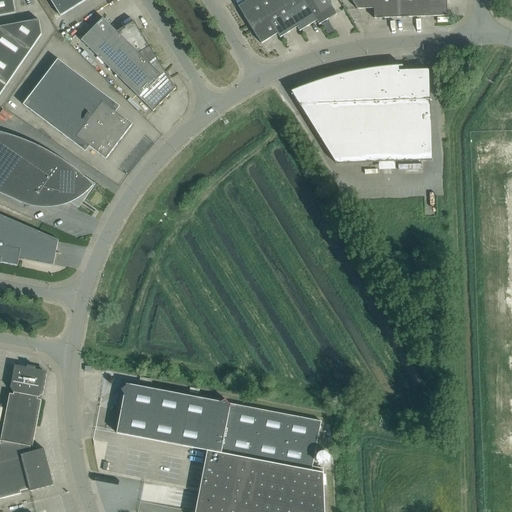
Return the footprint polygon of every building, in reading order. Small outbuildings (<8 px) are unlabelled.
[(0,0),(0,16),(16,13),(13,0),(0,0)] [(50,0),(60,16),(87,0),(50,0)] [(268,17),(257,0),(248,0),(238,6),(251,27),(268,17)] [(285,7),(280,0),(257,0),(268,17),(285,7)] [(317,21),(303,0),(295,0),(285,7),(297,28),(300,32),(317,21)] [(337,14),(328,0),(303,0),(317,21),(319,25),(337,14)] [(351,0),(357,9),(374,9),(374,19),(447,16),(446,0),(351,0)] [(297,28),(285,7),(268,17),(278,34),(280,38),(297,28)] [(278,34),(268,17),(251,27),(262,44),(278,34)] [(152,111),(153,112),(176,89),(134,21),(124,27),(125,29),(118,33),(103,19),(81,40),(137,95),(153,110),(152,111)] [(0,27),(0,65),(14,75),(42,35),(39,20),(0,27)] [(113,110),(117,105),(117,104),(58,59),(23,105),(82,150),(86,145),(106,159),(133,124),(113,110)] [(0,95),(14,75),(0,65),(0,95)] [(432,161),(429,70),(399,71),(399,66),(403,66),(393,66),(385,67),(377,68),(369,69),(360,71),(356,71),(349,73),(344,74),(338,76),(330,78),(323,80),(312,84),(300,88),(291,91),(336,164),(432,161)] [(68,164),(64,161),(60,158),(57,156),(52,154),(49,152),(45,149),(41,147),(37,145),(32,143),(29,142),(24,140),(20,138),(16,137),(12,136),(7,134),(3,133),(0,132),(0,193),(22,203),(24,204),(27,205),(29,206),(32,207),(35,207),(39,208),(43,208),(47,208),(50,208),(55,208),(58,207),(62,206),(65,205),(68,204),(71,203),(79,208),(95,184),(84,176),(80,173),(73,168),(68,164)] [(54,266),(56,253),(59,240),(0,214),(0,260),(1,261),(1,263),(18,266),(19,259),(54,266)] [(44,371),(31,369),(18,366),(15,368),(11,388),(14,393),(14,395),(10,394),(0,441),(31,447),(33,447),(42,400),(38,399),(38,398),(43,395),(47,375),(44,371)] [(124,394),(117,434),(207,451),(195,511),(324,511),(323,469),(312,467),(321,422),(229,404),(225,399),(221,402),(126,384),(126,387),(122,390),(124,394)] [(54,486),(50,470),(49,470),(50,471),(48,472),(46,464),(48,464),(48,465),(48,464),(44,449),(31,453),(30,450),(31,447),(0,441),(0,443),(0,499),(21,494),(21,491),(30,489),(31,492),(54,486)] [(317,459),(327,458),(327,446),(317,447),(317,459)]
